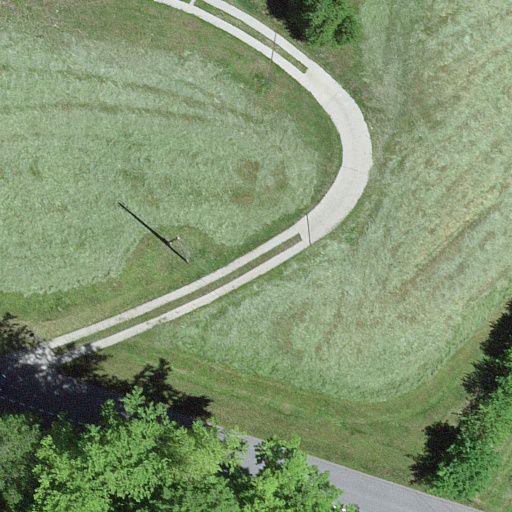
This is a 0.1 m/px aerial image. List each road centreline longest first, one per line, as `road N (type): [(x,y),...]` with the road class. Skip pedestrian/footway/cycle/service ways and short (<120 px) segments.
road 1 (track): [(13,387),(24,365),(225,282),(347,202),(357,155),(351,121),(321,82),(263,41),(181,0)]
road 2 (tertiary): [(0,382),(403,511)]
